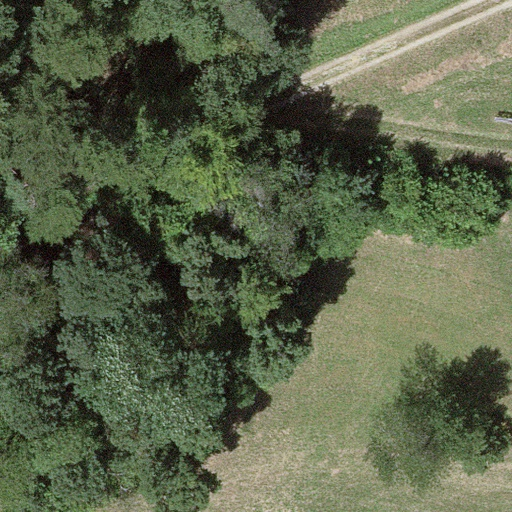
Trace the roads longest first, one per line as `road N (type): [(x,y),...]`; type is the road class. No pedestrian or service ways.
road 1 (track): [(0,215),(506,0)]
road 2 (track): [(511,148),(393,139),(247,113)]
